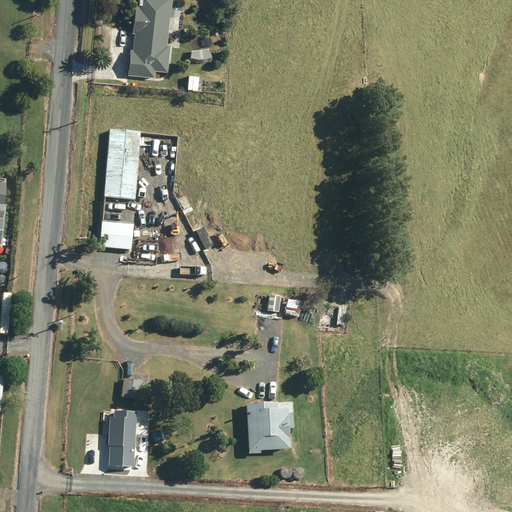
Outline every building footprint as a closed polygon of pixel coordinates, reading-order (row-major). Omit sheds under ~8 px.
[(132,51),(129,75),(156,78),(157,71),(168,73),(171,46),(168,45),(173,0),(139,0),(139,5),(140,5),(140,7),(136,6),(133,33),(136,34),(135,51),(132,51)] [(192,51),(192,57),(195,59),(199,60),(202,60),(206,59),(209,58),(213,57),(210,49),(192,51)] [(199,77),(188,77),(188,92),(199,92),(199,77)] [(112,129),(107,197),(136,199),(141,132),(112,129)] [(100,247),(132,250),(134,225),(102,222),(100,247)] [(224,306),(234,307),(235,294),(225,293),(224,306)] [(279,314),(281,297),(269,295),(267,312),(279,314)] [(298,302),(287,300),(284,316),(296,318),(298,302)] [(321,308),(319,326),(327,326),(329,309),(321,308)] [(118,407),(141,410),(142,400),(141,400),(143,381),(124,378),(122,397),(120,397),(118,407)] [(294,402),(248,404),(250,453),(262,453),(262,450),(292,449),(291,421),(294,421),(294,402)] [(146,426),(124,426),(124,435),(146,435),(146,426)]
